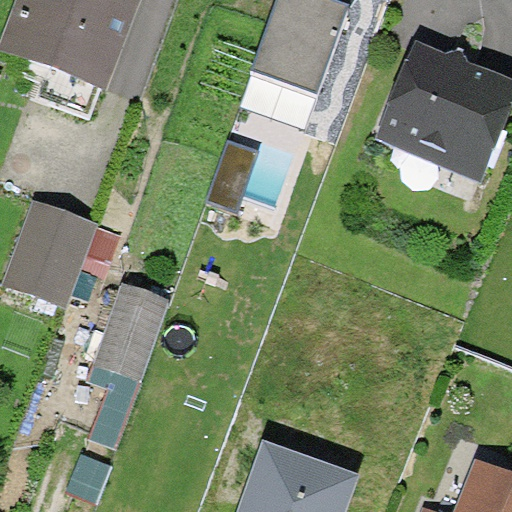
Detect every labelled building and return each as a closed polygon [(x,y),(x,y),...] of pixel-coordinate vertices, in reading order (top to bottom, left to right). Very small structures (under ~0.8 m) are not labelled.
[(50,102),(91,116),(101,88),(103,89),(136,0),(27,0),(7,53),(21,58),(16,72),(55,87),(50,102)] [(279,0),(251,79),(318,103),(354,0),(279,0)] [(418,50),(413,61),(440,72),(444,61),(418,50)] [(461,55),(444,61),(440,72),(413,61),(382,136),(417,150),(421,141),(475,165),(490,127),(501,132),(511,106),(511,89),(486,79),(469,71),(461,55)] [(501,132),(490,127),(475,165),(486,169),(501,132)] [(7,284),(68,306),(97,227),(36,205),(7,284)] [(123,287),(96,364),(144,381),(170,305),(123,287)] [(346,511),(359,477),(262,443),(237,511),(346,511)] [(511,511),(511,482),(477,468),(458,511),(511,511)]
